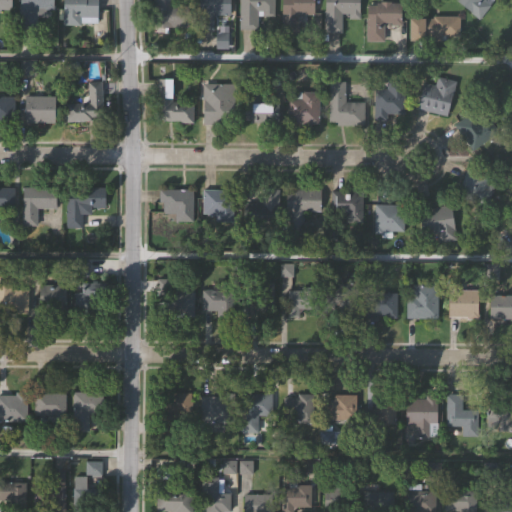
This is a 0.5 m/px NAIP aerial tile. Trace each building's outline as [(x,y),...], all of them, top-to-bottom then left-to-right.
[(0,0),(13,0),(13,10),(0,10),(0,0)] [(53,0),(53,13),(21,13),(21,0),(53,0)] [(98,0),(98,24),(66,24),(66,0),(98,0)] [(187,27),(151,26),(151,0),(171,0),(171,5),(188,5),(187,27)] [(231,0),(231,14),(215,14),(215,29),(199,29),(199,0),(231,0)] [(240,0),(276,0),(276,18),(259,18),(259,31),(240,31),(240,0)] [(315,0),(315,15),(307,15),(307,22),(299,21),(299,35),(283,34),(283,0),(315,0)] [(325,0),(359,0),(359,11),(361,11),(361,19),(349,19),(349,13),(342,13),(342,32),(325,32),(325,0)] [(495,0),(481,18),(458,0),(495,0)] [(366,40),(366,5),(375,5),(375,3),(380,3),(380,2),(401,3),(401,25),(390,25),(390,23),(384,23),(384,40),(366,40)] [(409,40),(409,18),(432,19),(432,16),(459,17),(459,36),(440,36),(440,41),(409,40)] [(445,117),(416,109),(422,83),(434,86),(436,77),(455,82),(445,117)] [(158,118),(159,78),(173,79),(172,101),(193,101),(192,122),(181,122),(181,121),(164,120),(164,118),(158,118)] [(329,122),(330,81),(346,81),(345,102),(364,102),(364,125),(337,124),(337,122),(329,122)] [(373,120),(373,91),(375,91),(376,84),(386,85),(386,81),(404,82),(403,114),(386,114),(386,121),(373,120)] [(244,122),(246,82),(261,82),(260,101),(278,102),(278,123),(244,122)] [(102,83),(104,116),(71,117),(70,94),(88,93),(88,83),(102,83)] [(204,123),(203,84),(236,83),(236,103),(238,103),(238,123),(204,123)] [(289,123),(289,99),(293,99),(293,91),(319,90),(319,123),(289,123)] [(0,96),(15,96),(15,122),(0,122),(0,96)] [(26,123),(26,96),(56,96),(56,123),(26,123)] [(472,151),(454,126),(473,113),(480,122),(488,117),(499,131),(472,151)] [(460,193),(471,165),(492,174),(491,176),(497,179),(494,187),(494,188),(487,205),(460,193)] [(90,207),(90,215),(82,214),(82,228),(66,227),(67,186),(106,187),(105,208),(90,207)] [(15,208),(0,208),(0,187),(15,187),(15,208)] [(57,187),(57,208),(37,208),(37,225),(23,225),(23,187),(57,187)] [(194,221),(176,220),(176,213),(164,212),(164,202),(160,202),(161,189),(195,190),(194,221)] [(278,227),(244,226),(245,201),(261,202),(262,189),(279,190),(278,227)] [(285,234),(286,192),(295,192),(295,189),(321,190),(321,211),(304,211),(303,234),(285,234)] [(233,221),(215,221),(216,213),(202,213),(203,190),(234,191),(233,221)] [(363,223),(346,222),(346,212),(331,212),(332,190),(364,190),(363,223)] [(375,203),(405,204),(404,231),(374,230),(375,203)] [(417,211),(448,203),(456,236),(438,241),(436,232),(423,235),(417,211)] [(0,276),(12,276),(12,289),(27,289),(27,314),(0,314),(0,276)] [(175,292),(197,292),(196,317),(175,316),(175,313),(159,312),(160,278),(175,279),(175,292)] [(276,284),(276,313),(260,313),(260,317),(245,317),(245,300),(258,300),(258,278),(267,278),(267,284),(276,284)] [(356,315),(338,315),(338,303),(333,303),(333,309),(324,309),(324,282),(339,282),(339,280),(357,280),(356,315)] [(41,282),(67,281),(68,310),(41,311),(41,282)] [(76,313),(76,283),(106,283),(106,313),(76,313)] [(436,317),(406,316),(407,295),(413,295),(414,284),(437,285),(436,317)] [(290,291),(303,291),(303,287),(319,288),(318,309),(300,309),(300,317),(289,316),(290,291)] [(203,292),(235,289),(237,315),(220,317),(219,310),(204,311),(203,292)] [(449,315),(449,289),(477,289),(478,312),(480,312),(480,318),(467,318),(467,315),(449,315)] [(365,292),(395,291),(396,316),(385,317),(385,314),(375,314),(375,316),(366,316),(365,292)] [(511,318),(489,318),(489,295),(511,295),(511,318)] [(243,429),(245,389),(274,391),(273,414),(260,413),(259,430),(243,429)] [(160,433),(160,393),(171,394),(171,390),(195,391),(195,411),(176,411),(175,433),(160,433)] [(103,392),(103,413),(90,413),(90,433),(73,433),(73,392),(103,392)] [(200,430),(200,396),(222,396),(222,392),(233,392),(232,421),(222,421),(222,430),(200,430)] [(35,417),(35,393),(66,393),(66,417),(35,417)] [(0,421),(0,394),(27,394),(27,421),(0,421)] [(283,420),(285,397),(299,398),(299,394),(316,395),(314,425),(299,424),(300,421),(283,420)] [(446,425),(447,394),(463,395),(462,409),(478,410),(477,437),(462,436),(463,426),(446,425)] [(511,432),(497,432),(498,427),(486,426),(488,394),(511,395),(511,432)] [(329,420),(329,399),(334,399),(334,395),(356,395),(356,420),(329,420)] [(365,424),(365,409),(379,409),(378,395),(397,395),(398,424),(365,424)] [(405,399),(423,399),(423,395),(437,395),(437,401),(435,401),(435,436),(427,436),(427,438),(412,438),(412,425),(405,425),(405,399)] [(101,462),(101,475),(92,475),(92,511),(74,511),(74,477),(87,477),(87,462),(101,462)] [(236,474),(236,463),(225,463),(225,474),(236,474)] [(38,511),(38,485),(49,485),(49,471),(65,471),(65,511),(38,511)] [(172,476),(172,489),(193,489),(193,511),(173,511),(173,509),(157,510),(156,476),(172,476)] [(201,509),(201,477),(218,477),(218,478),(223,479),(223,492),(229,492),(229,511),(207,511),(207,509),(201,509)] [(396,510),(380,509),(380,511),(365,511),(365,488),(366,488),(366,481),(382,481),(382,489),(397,489),(396,510)] [(0,482),(25,482),(25,511),(14,511),(14,502),(0,502),(0,482)] [(282,511),(282,487),(290,487),(290,482),(298,482),(298,484),(311,484),(312,506),(293,506),(293,511),(282,511)] [(435,491),(434,511),(409,511),(409,509),(403,509),(403,491),(407,491),(407,483),(420,483),(420,491),(435,491)] [(325,484),(356,484),(357,511),(326,511),(325,484)] [(490,511),(491,495),(502,495),(502,487),(511,487),(511,511),(490,511)] [(443,491),(474,491),(474,511),(458,511),(443,511),(443,491)] [(244,511),(244,492),(271,492),(271,511),(244,511)]
